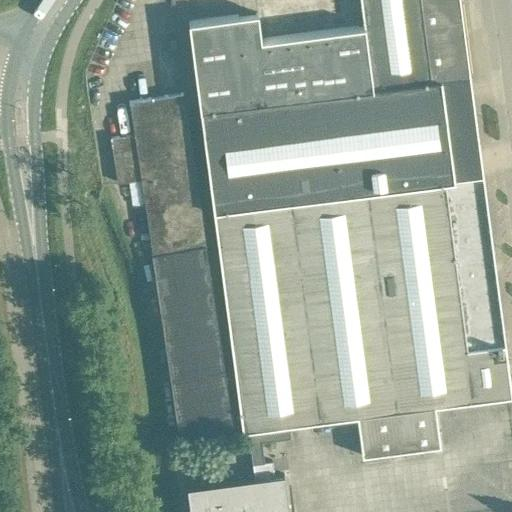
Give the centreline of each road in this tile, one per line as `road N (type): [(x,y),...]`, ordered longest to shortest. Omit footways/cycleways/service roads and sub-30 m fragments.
road 1 (secondary): [(62,447),(37,261)]
road 2 (secondary): [(8,79),(8,144),(37,261)]
road 3 (secondary): [(37,261),(35,85)]
